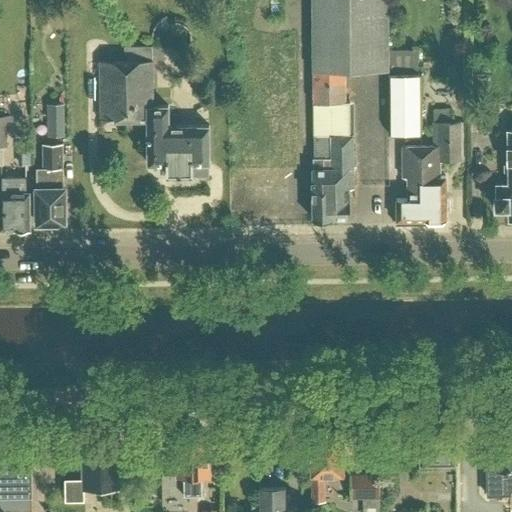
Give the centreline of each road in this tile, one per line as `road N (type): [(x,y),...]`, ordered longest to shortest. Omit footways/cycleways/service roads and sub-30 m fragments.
road 1 (secondary): [(0,258),(511,249)]
road 2 (unclassified): [(511,388),(0,397)]
